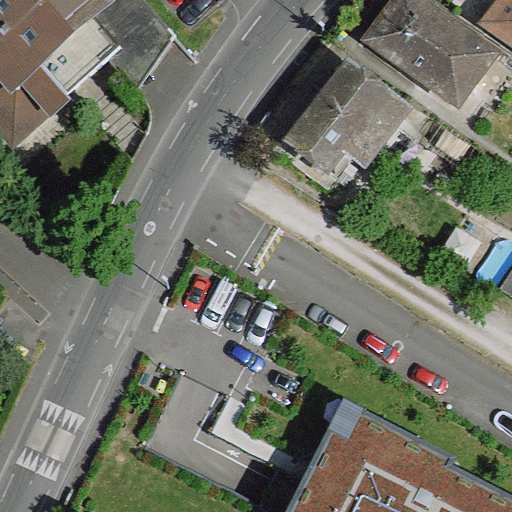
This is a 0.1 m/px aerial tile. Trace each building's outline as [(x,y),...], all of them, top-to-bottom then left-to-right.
[(0,0),(0,131),(16,149),(117,57),(94,31),(113,14),(100,0),(0,0)] [(415,0),(391,0),(365,36),(450,100),(486,52),(415,0)] [(511,0),(498,0),(483,21),(511,42),(511,0)] [(344,62),(279,140),(327,179),(353,147),(361,154),(398,108),(344,62)] [(170,295),(132,370),(260,436),(299,360),(170,295)] [(511,511),(511,503),(336,405),(279,511),(511,511)]
